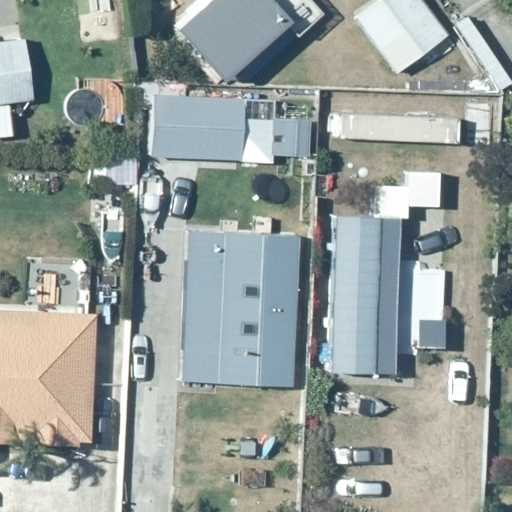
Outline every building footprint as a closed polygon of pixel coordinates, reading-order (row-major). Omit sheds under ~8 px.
[(301,14),(288,0),(204,0),(182,21),(234,77),(301,14)] [(452,32),(429,0),(376,0),(358,14),(399,70),(452,32)] [(511,86),(511,69),(503,57),(511,51),(511,37),(505,28),(490,39),(472,13),(458,24),(505,91),(511,86)] [(38,95),(32,31),(0,33),(0,134),(17,132),(14,98),(38,95)] [(154,155),(280,161),(281,151),(314,153),(316,113),(248,110),(248,94),(157,90),(154,155)] [(462,140),(464,111),(340,105),(339,135),(462,140)] [(382,368),(386,218),(412,219),(413,187),(442,188),(443,148),(409,147),(408,181),(377,180),(377,210),(340,209),(336,367),(382,368)] [(494,198),(461,195),(458,239),(490,242),(494,198)] [(301,226),(193,221),(187,375),(295,380),(301,226)] [(511,247),(501,259),(511,269),(511,247)] [(107,308),(0,304),(0,435),(102,439),(107,308)] [(287,412),(252,410),(248,463),(284,465),(287,412)]
